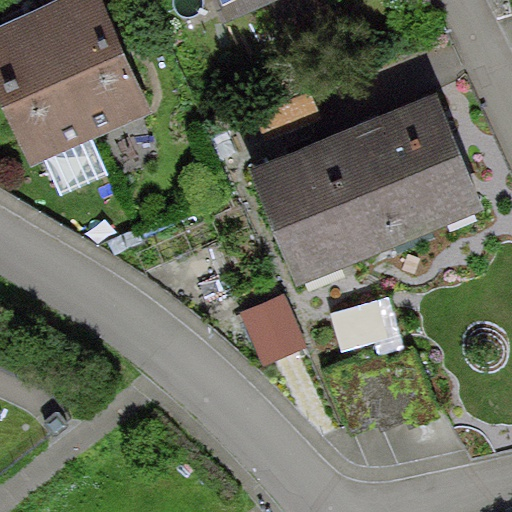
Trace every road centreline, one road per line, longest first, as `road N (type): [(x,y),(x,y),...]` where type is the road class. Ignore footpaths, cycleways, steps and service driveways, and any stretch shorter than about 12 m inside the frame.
road 1 (residential): [(442,0),(511,142),(511,478),(380,511)]
road 2 (residential): [(333,511),(192,357),(0,226)]
